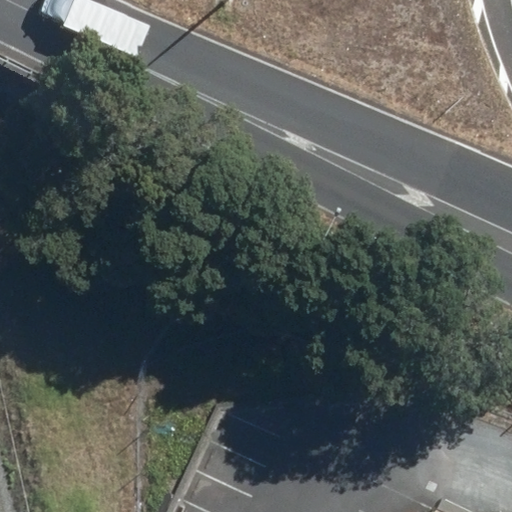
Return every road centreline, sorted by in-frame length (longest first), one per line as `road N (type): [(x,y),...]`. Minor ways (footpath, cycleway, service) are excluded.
road 1 (motorway): [(511,277),(266,149),(120,52)]
road 2 (primary): [(511,198),(120,52)]
road 3 (primary): [(120,52),(9,0)]
